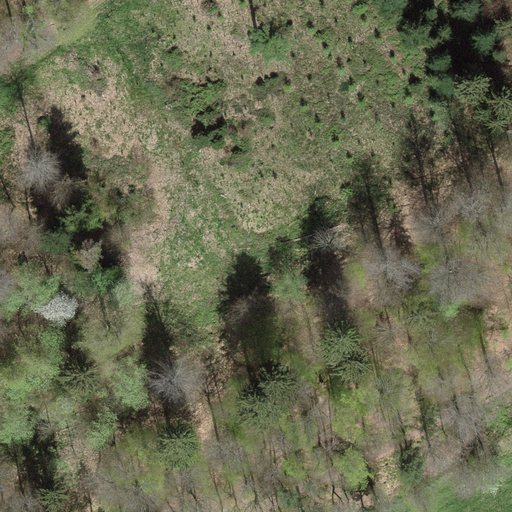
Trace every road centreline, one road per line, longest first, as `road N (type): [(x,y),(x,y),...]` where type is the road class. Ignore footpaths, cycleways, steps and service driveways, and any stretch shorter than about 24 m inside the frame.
road 1 (track): [(251,511),(511,378)]
road 2 (track): [(104,0),(0,63)]
